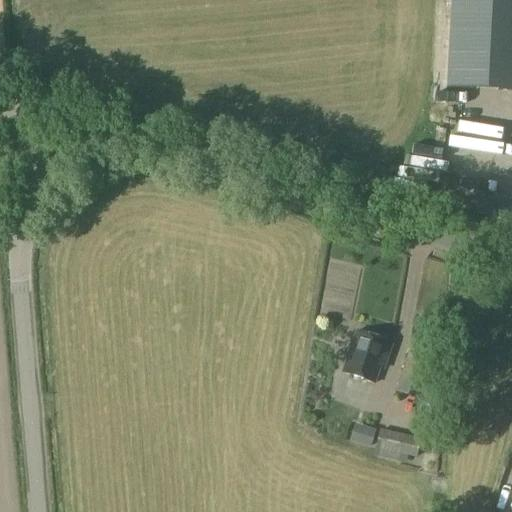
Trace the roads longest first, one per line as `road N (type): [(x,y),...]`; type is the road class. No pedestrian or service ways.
road 1 (tertiary): [(511,257),(153,147),(100,148),(56,172)]
road 2 (unclassified): [(37,511),(17,271),(31,203),(56,172)]
